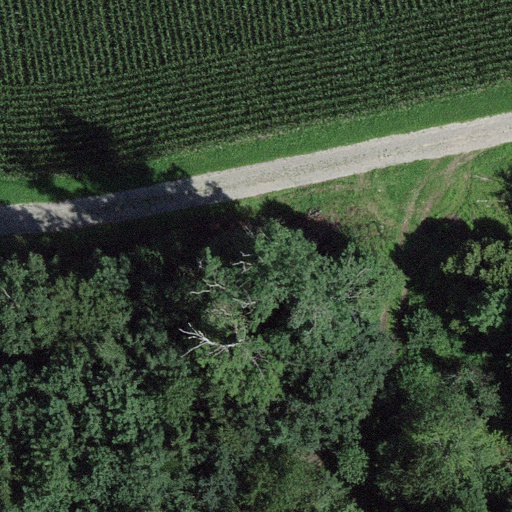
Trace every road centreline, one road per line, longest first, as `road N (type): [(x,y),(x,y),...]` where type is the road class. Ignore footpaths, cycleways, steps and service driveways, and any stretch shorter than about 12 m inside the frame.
road 1 (track): [(416,93),(57,173),(0,162)]
road 2 (track): [(358,511),(416,93)]
